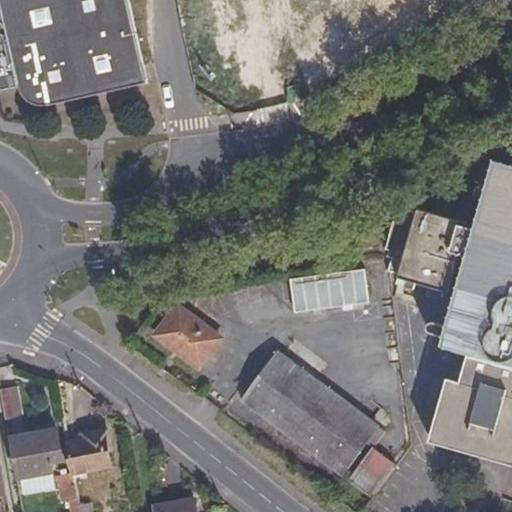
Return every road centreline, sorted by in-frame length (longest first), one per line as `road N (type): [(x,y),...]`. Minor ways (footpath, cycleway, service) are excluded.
road 1 (tertiary): [(39,261),(113,254),(342,188),(434,146),(511,89)]
road 2 (tertiary): [(511,35),(474,73),(399,118),(285,147),(203,181)]
road 3 (residential): [(6,311),(92,362),(280,511)]
road 4 (residential): [(160,0),(203,181)]
road 5 (tertiary): [(203,181),(129,213),(35,210)]
